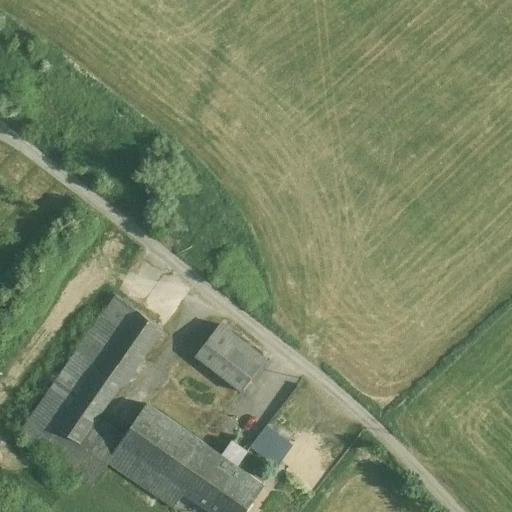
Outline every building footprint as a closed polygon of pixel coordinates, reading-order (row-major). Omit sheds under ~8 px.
[(107,462),(125,436),(98,417),(120,386),(122,387),(163,329),(116,296),(19,433),(93,486),(109,463),(107,462)] [(266,361),(220,325),(194,358),(240,394),(266,361)] [(107,462),(109,463),(174,509),(184,494),(193,501),(223,457),(146,405),(125,436),(107,462)] [(266,426),(251,447),(278,467),(293,446),(266,426)] [(233,443),(223,457),(238,468),(248,453),(233,443)] [(223,457),(193,501),(210,511),(246,511),(264,485),(238,468),(223,457)]
